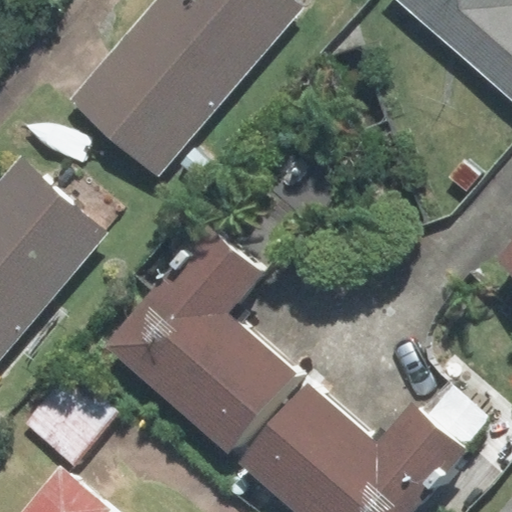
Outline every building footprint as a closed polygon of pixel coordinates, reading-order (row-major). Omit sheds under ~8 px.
[(313,0),(162,0),(80,98),(169,174),(315,2),(313,0)] [(511,0),(409,0),(511,83),(511,0)] [(33,148),(0,188),(0,358),(118,219),(33,148)] [(255,303),(288,260),(217,207),(120,336),(255,438),(320,352),(255,303)] [(11,417),(72,464),(33,511),(135,511),(140,506),(85,463),(123,416),(55,362),(11,417)] [(432,511),(496,437),(441,390),(402,436),(338,382),(271,461),(332,511),(432,511)]
